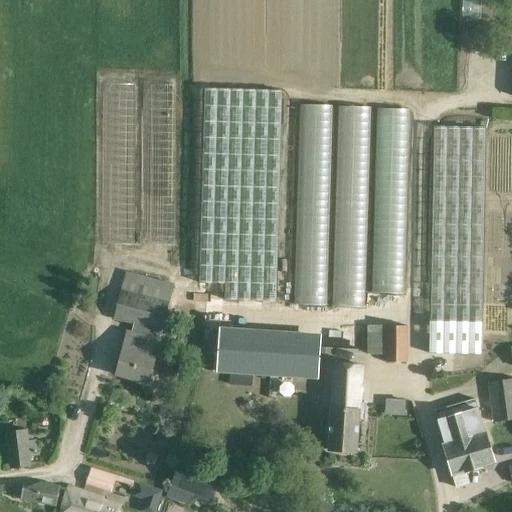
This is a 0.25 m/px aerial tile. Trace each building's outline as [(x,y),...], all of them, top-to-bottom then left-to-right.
[(134,244),(135,83),(104,83),(103,243),(134,244)] [(144,84),(142,244),(174,245),(175,84),(144,84)] [(225,300),(278,301),(282,91),(204,89),(200,284),(225,284),(225,300)] [(325,305),(332,105),(300,104),(294,304),(325,305)] [(364,308),(369,107),(338,106),(332,307),(364,308)] [(403,294),(408,109),(377,109),(372,293),(403,294)] [(486,131),(434,129),(428,354),(480,355),(486,131)] [(113,319),(133,324),(131,332),(129,331),(124,350),(122,349),(116,374),(148,382),(159,339),(169,303),(121,290),(113,319)] [(407,363),(408,326),(385,326),(385,362),(407,363)] [(322,328),(321,345),(369,347),(370,330),(322,328)] [(317,379),(320,339),(220,332),(217,372),(317,379)] [(328,450),(356,452),(358,420),(363,420),(364,403),(360,403),(362,365),(333,363),(331,405),(328,450)] [(251,386),(252,377),(230,375),(229,384),(251,386)] [(511,420),(511,378),(487,382),(492,423),(511,420)] [(435,410),(445,443),(485,431),(484,431),(474,398),(435,410)] [(27,429),(5,431),(9,468),(32,466),(27,429)] [(452,474),(456,486),(469,483),(465,470),(494,461),(485,431),(445,443),(443,444),(452,474)] [(171,487),(208,501),(217,479),(181,464),(171,487)] [(20,497),(55,505),(59,485),(39,481),(23,483),(20,497)] [(149,511),(155,511),(162,490),(137,482),(134,493),(145,497),(141,509),(149,511)] [(59,511),(117,511),(120,506),(102,500),(103,497),(68,486),(59,511)]
